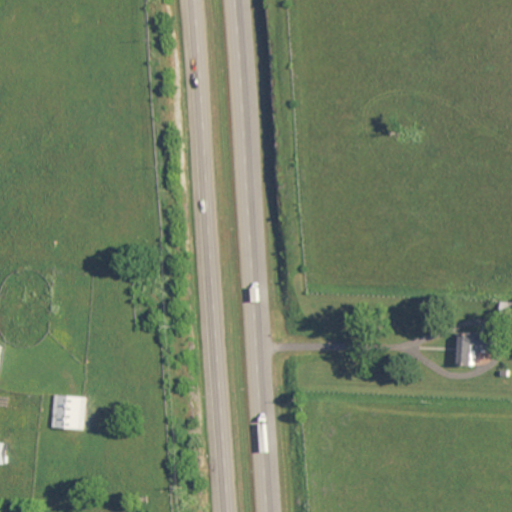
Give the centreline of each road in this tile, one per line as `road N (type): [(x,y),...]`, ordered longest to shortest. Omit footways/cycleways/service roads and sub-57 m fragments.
road 1 (trunk): [(268,511),(232,0)]
road 2 (trunk): [(192,0),(226,511)]
